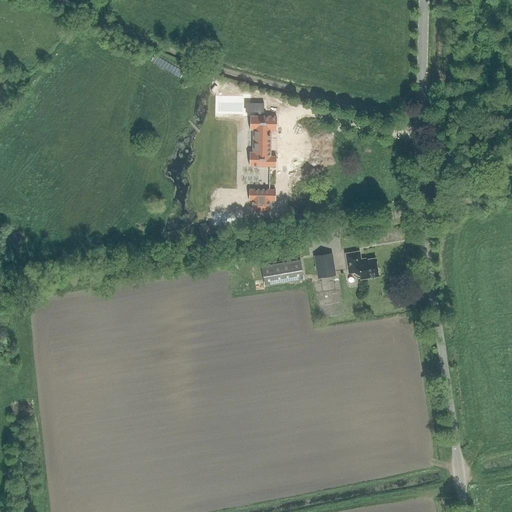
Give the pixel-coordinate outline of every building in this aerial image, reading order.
[(249,103),(249,112),(263,112),(263,103),(249,103)] [(275,130),(276,117),(249,116),(248,130),(253,130),(253,152),(248,152),(248,166),(275,166),(275,157),(269,157),(269,130),(275,130)] [(274,200),(274,190),(248,190),(247,200),(251,200),(251,211),(268,211),(268,200),(274,200)] [(215,225),(240,225),(240,217),(215,217),(215,225)] [(212,234),(209,224),(199,227),(202,237),(212,234)] [(358,252),(344,254),(347,273),(351,273),(352,275),(356,279),(359,278),(359,280),(377,277),(377,276),(379,274),(378,269),(376,267),(375,259),(360,261),(358,252)] [(336,276),(333,255),(314,257),(317,278),(336,276)] [(304,280),(300,259),(261,266),(265,287),(304,280)]
